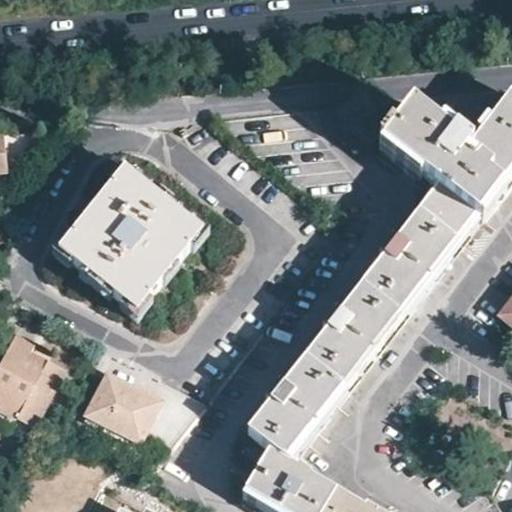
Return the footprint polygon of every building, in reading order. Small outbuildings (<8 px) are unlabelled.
[(292,467),(511,184),(511,99),(509,97),(471,146),(455,133),(450,138),(412,108),(393,131),(390,129),(379,143),(383,147),(379,153),(418,183),(422,180),(436,191),(410,223),(393,244),(389,241),(377,256),(382,260),(350,300),(339,315),(334,312),(321,329),(325,333),(294,374),(283,389),(277,386),(264,402),(269,406),(247,434),(269,452),(239,503),(254,511),(371,511),(365,508),(364,510),(311,478),(311,476),(297,467),(295,469),(292,467)] [(169,276),(201,236),(125,173),(59,252),(136,315),(169,276)] [(511,306),(503,317),(511,323),(511,306)] [(33,346),(14,336),(0,362),(0,408),(17,417),(18,416),(35,425),(65,370),(47,361),(43,368),(26,360),(30,352),(33,346)] [(43,368),(47,361),(30,352),(26,360),(43,368)] [(138,444),(160,404),(107,375),(85,415),(138,444)] [(67,406),(72,398),(63,393),(58,401),(67,406)]
